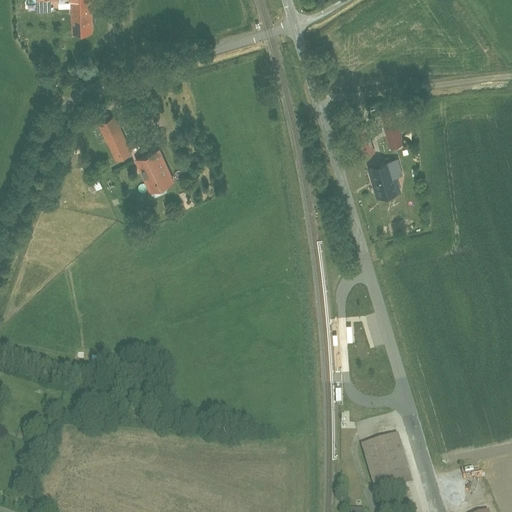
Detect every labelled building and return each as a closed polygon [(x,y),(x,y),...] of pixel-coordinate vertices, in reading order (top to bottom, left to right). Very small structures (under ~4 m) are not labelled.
[(71,7),(72,36),(93,35),(91,0),(34,0),(35,12),(52,12),(52,8),(71,7)] [(389,147),(405,143),(395,104),(379,108),(389,147)] [(130,153),(115,118),(100,125),(115,159),(130,153)] [(359,146),(358,147),(360,157),(375,153),(369,123),(355,126),(359,146)] [(160,153),(139,161),(151,193),(172,184),(160,153)] [(389,164),(370,169),(379,199),(398,193),(389,164)] [(92,191),(103,187),(100,179),(90,183),(92,191)] [(398,441),(363,451),(375,494),(411,484),(398,441)]
